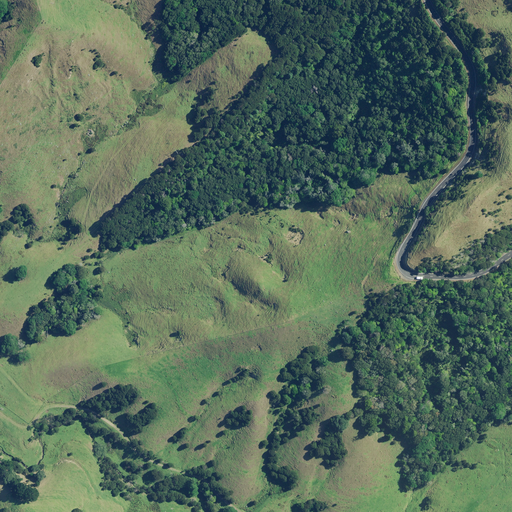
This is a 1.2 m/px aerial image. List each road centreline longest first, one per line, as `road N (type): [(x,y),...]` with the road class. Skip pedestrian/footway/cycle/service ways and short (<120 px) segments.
road 1 (primary): [(511,253),(466,275),(413,275),(400,262),(428,201),(473,141),(469,63),(427,0)]
road 2 (track): [(0,364),(33,399),(84,403),(268,511)]
